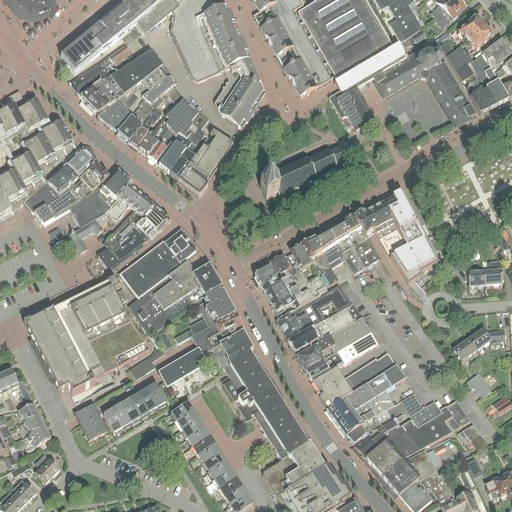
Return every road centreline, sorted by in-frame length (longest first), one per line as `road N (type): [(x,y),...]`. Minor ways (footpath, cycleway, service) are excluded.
road 1 (residential): [(230,268),(351,209),(403,170),(511,122)]
road 2 (secondary): [(230,268),(193,216),(89,134),(20,63)]
road 3 (secondary): [(382,511),(320,436),(230,268)]
road 4 (residential): [(78,467),(14,341),(0,333)]
road 5 (residential): [(265,511),(196,404)]
road 6 (residential): [(192,511),(78,467)]
